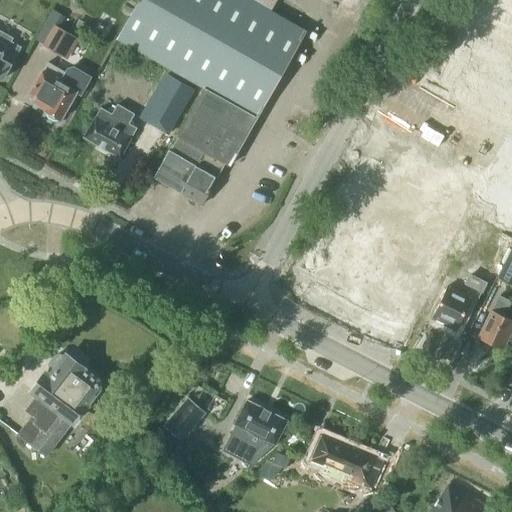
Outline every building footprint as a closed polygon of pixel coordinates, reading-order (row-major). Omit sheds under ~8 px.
[(230,165),(306,31),(251,0),(138,0),(117,39),(204,88),(177,136),(178,136),(225,163),(230,165)] [(43,44),(42,46),(62,57),(75,36),(59,27),(54,25),(44,43),(43,44)] [(0,77),(3,79),(21,47),(11,41),(13,38),(0,30),(0,77)] [(91,76),(74,66),(69,68),(67,73),(48,62),(43,71),(42,71),(30,93),(32,102),(45,109),(45,110),(46,111),(48,116),(54,120),(59,119),(61,120),(77,91),(81,93),(91,76)] [(195,88),(165,71),(140,117),(170,133),(195,88)] [(494,211),(472,199),(511,125),(511,113),(440,74),(401,144),(407,147),(402,157),(418,165),(410,183),(466,209),(489,221),(494,211)] [(120,157),(137,128),(129,123),(134,114),(117,104),(112,113),(101,107),(84,137),(120,157)] [(217,177),(225,163),(178,136),(170,150),(169,149),(154,177),(179,192),(202,205),(218,177),(217,177)] [(462,217),(466,209),(410,183),(409,184),(380,171),(354,224),(352,223),(331,266),(362,281),(363,278),(376,285),(375,288),(419,309),(463,217),(462,217)] [(511,284),(511,249),(498,278),(511,284)] [(477,301),(486,283),(469,275),(461,292),(447,286),(431,317),(456,329),(471,299),(477,301)] [(502,349),(511,328),(511,319),(504,316),(511,301),(500,296),(492,310),(478,338),(502,349)] [(75,356),(69,356),(68,358),(66,357),(65,358),(60,355),(55,355),(49,363),(50,367),(55,371),(50,378),(46,375),(33,391),(38,395),(26,410),(32,415),(18,435),(46,456),(72,421),(73,422),(86,406),(85,405),(97,388),(98,388),(97,381),(96,381),(81,370),(82,369),(81,368),(82,366),(81,360),(75,356)] [(188,397),(175,412),(194,428),(206,413),(188,397)] [(233,433),(224,450),(252,464),(275,444),(287,421),(247,400),(235,424),(237,425),(241,427),(237,435),(233,433)] [(371,490),(384,461),(321,435),(310,461),(325,467),(323,473),(345,483),(346,479),(371,490)] [(290,458),(276,452),(272,463),(286,469),(290,458)] [(494,511),(450,482),(429,511),(494,511)] [(205,488),(204,497),(213,499),(215,490),(205,488)]
